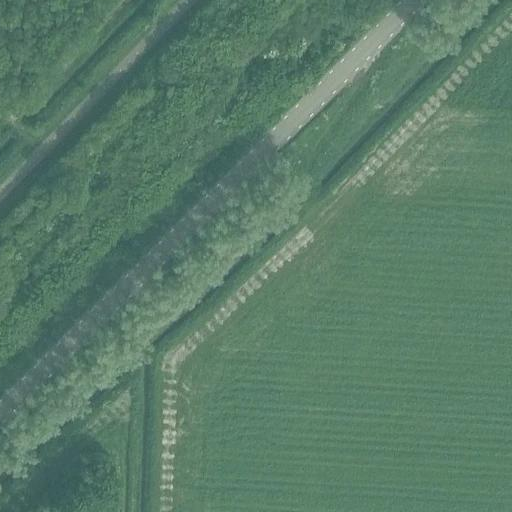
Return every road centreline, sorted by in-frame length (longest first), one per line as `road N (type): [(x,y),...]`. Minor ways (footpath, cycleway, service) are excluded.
road 1 (tertiary): [(0,414),(415,0)]
road 2 (track): [(4,511),(126,401),(121,511)]
